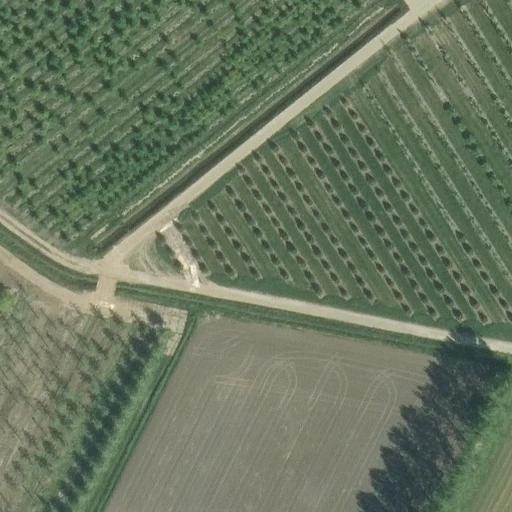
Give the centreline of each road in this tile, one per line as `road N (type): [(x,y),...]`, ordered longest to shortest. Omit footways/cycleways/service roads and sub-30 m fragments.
road 1 (track): [(431,0),(91,269),(76,267),(0,212)]
road 2 (track): [(511,350),(91,269)]
